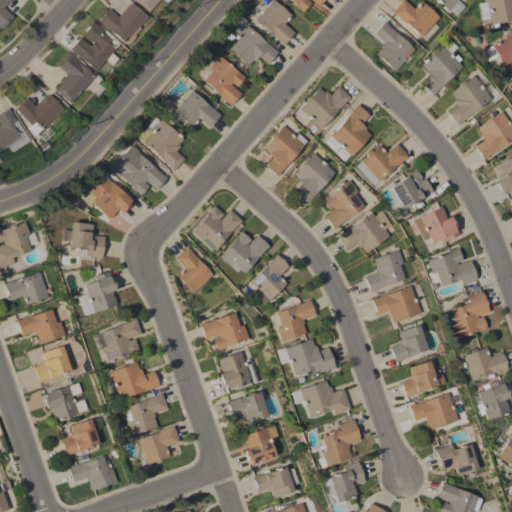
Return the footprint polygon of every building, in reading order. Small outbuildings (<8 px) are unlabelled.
[(0,0),(9,0),(6,4),(2,8),(12,17),(2,29),(0,27),(0,0)] [(166,0),(164,3),(161,0),(156,0),(145,12),(132,0),(166,0)] [(254,20),(273,0),(279,6),(280,4),(284,8),(283,9),(290,16),(283,24),(293,33),(288,38),(289,38),(287,41),(286,40),(282,45),(254,20)] [(288,0),(322,0),(317,6),(311,0),(307,0),(310,3),(302,12),(288,0)] [(420,37),(403,22),(391,12),(402,0),(413,9),(420,1),(426,7),(429,6),(433,9),(432,12),(438,17),(420,37)] [(457,0),(448,11),(435,0),(457,0)] [(511,19),(490,24),(484,0),(511,0),(511,19)] [(136,27),(138,29),(132,35),(133,37),(127,43),(124,40),(121,43),(96,20),(107,9),(116,17),(129,2),(145,16),(136,27)] [(410,46),(399,58),(403,61),(394,71),(374,54),(381,47),(379,45),(382,42),(372,33),(383,22),(410,46)] [(78,37),(88,46),(91,43),(81,34),(91,23),(94,25),(96,23),(101,28),(100,30),(102,32),(103,30),(117,43),(112,49),(113,49),(109,53),(115,58),(109,64),(103,59),(93,71),(68,49),(78,37)] [(246,25),(264,43),(265,42),(276,52),(265,64),(258,56),(253,61),(252,60),(246,66),(226,46),(246,25)] [(511,69),(504,73),(496,57),(487,62),(481,51),(490,46),(489,45),(503,38),(502,35),(511,30),(511,69)] [(452,57),(455,54),(460,59),(456,62),(461,67),(430,95),(420,84),(428,76),(424,71),(425,70),(419,64),(440,45),(452,57)] [(66,52),(71,56),(70,57),(78,64),(91,76),(68,103),(53,90),(58,84),(57,83),(65,74),(55,65),(66,52)] [(202,81),(212,69),(209,66),(218,56),(238,74),(238,73),(243,78),(235,87),(231,83),(229,84),(240,93),(229,105),(202,81)] [(456,125),(447,112),(455,105),(451,100),(454,98),(449,93),(470,76),(489,99),(456,125)] [(319,128),(298,108),(317,88),(322,93),(324,91),(329,95),(337,86),(348,97),(319,128)] [(191,91),(207,105),(219,115),(208,128),(198,119),(191,126),(173,110),(191,91)] [(60,109),(40,127),(40,128),(32,136),(24,127),(27,125),(13,108),(17,105),(16,104),(24,97),(33,106),(41,99),(42,99),(47,94),(60,109)] [(329,136),(346,117),(345,117),(352,109),(352,108),(355,105),(367,116),(360,124),(365,129),(364,130),(369,135),(362,143),(362,145),(358,149),(357,149),(350,156),(329,136)] [(10,152),(5,144),(0,147),(0,112),(7,108),(9,112),(9,113),(13,120),(14,120),(27,140),(10,152)] [(511,137),(482,159),(473,147),(482,140),(478,135),(480,134),(476,128),(498,111),(511,129),(511,137)] [(136,138),(154,118),(159,122),(160,120),(181,139),(176,144),(179,146),(174,151),(183,159),(172,170),(136,138)] [(279,172),(279,173),(276,176),(264,166),(271,157),(267,153),(268,152),(262,147),(281,125),(293,136),(303,145),(279,172)] [(355,165),(378,145),(385,153),(395,143),(407,157),(403,160),(402,159),(373,185),(355,165)] [(115,174),(115,175),(107,167),(116,157),(117,158),(121,152),(122,153),(130,145),(137,151),(136,152),(161,175),(162,175),(165,178),(155,190),(145,181),(143,183),(147,186),(139,195),(115,174)] [(311,153),(333,172),(316,191),(317,191),(306,204),(294,193),(302,184),(297,181),(299,179),(293,174),(311,153)] [(511,196),(508,199),(505,193),(502,195),(494,181),(506,174),(504,170),(506,169),(502,161),(511,155),(511,196)] [(404,177),(403,176),(413,171),(415,172),(419,178),(419,179),(419,180),(423,178),(431,192),(401,209),(388,187),(404,177)] [(120,193),(121,192),(129,200),(127,203),(128,204),(119,213),(116,210),(106,220),(91,203),(89,206),(80,197),(102,175),(120,193)] [(336,226),(337,226),(333,229),(323,216),(333,208),(332,207),(328,210),(320,200),(325,196),(326,197),(348,180),(356,191),(353,194),(362,206),(336,226)] [(215,248),(213,247),(210,250),(190,232),(208,211),(207,210),(212,206),(222,214),(217,219),(219,220),(228,210),(240,220),(215,248)] [(438,206),(444,218),(448,216),(457,234),(443,241),(441,237),(430,243),(427,237),(422,240),(411,220),(438,206)] [(340,233),(341,233),(348,228),(349,228),(370,212),(373,216),(380,211),(390,224),(383,229),(387,236),(364,253),(360,247),(358,248),(354,243),(345,250),(336,236),(340,233)] [(0,245),(3,244),(2,242),(0,242),(0,230),(24,222),(28,234),(32,233),(36,242),(27,245),(29,251),(10,258),(12,263),(0,267),(0,245)] [(70,222),(91,224),(90,232),(93,233),(93,235),(103,236),(103,240),(102,240),(100,254),(102,254),(101,258),(84,256),(85,250),(67,248),(70,222)] [(243,273),(239,268),(235,272),(218,256),(236,236),(235,236),(239,231),(249,240),(246,244),(247,245),(256,235),(268,245),(243,273)] [(212,275),(191,293),(175,275),(183,268),(173,258),(186,246),(212,275)] [(475,280),(460,285),(458,280),(439,286),(437,281),(431,283),(428,274),(429,273),(425,260),(452,251),(452,250),(457,248),(460,260),(455,262),(456,264),(468,260),(475,280)] [(369,292),(363,278),(375,273),(373,268),(376,268),(372,259),(396,249),(402,263),(397,264),(403,278),(369,292)] [(272,259),(271,258),(275,254),(287,266),(278,275),(285,282),(280,287),(280,290),(276,294),(273,294),(268,300),(249,281),(272,259)] [(94,281),(93,276),(107,271),(114,290),(110,292),(115,304),(92,312),(82,285),(94,281)] [(47,297),(39,300),(39,302),(35,304),(33,302),(25,305),(21,295),(8,299),(3,284),(16,279),(38,272),(47,297)] [(419,312),(393,323),(390,316),(389,316),(386,310),(376,314),(370,299),(384,294),(384,295),(409,285),(419,312)] [(488,312),(475,316),(476,318),(481,316),(486,329),(477,332),(477,330),(453,339),(448,325),(453,323),(448,309),(467,303),(465,297),(480,291),(488,312)] [(304,302),(303,301),(309,300),(314,315),(301,320),(302,324),(301,324),(304,333),(279,342),(275,328),(279,327),(274,312),(304,302)] [(55,323),(59,322),(64,335),(39,344),(34,331),(21,336),(15,320),(29,315),(29,316),(50,309),(55,323)] [(224,347),(217,350),(212,338),(217,337),(216,335),(204,339),(199,324),(212,319),(212,320),(233,312),(238,327),(243,325),(247,338),(224,347)] [(130,321),(129,321),(134,319),(139,334),(127,338),(127,340),(133,338),(137,351),(129,354),(129,353),(105,361),(100,347),(104,346),(99,332),(130,321)] [(425,349),(409,355),(409,356),(394,362),(388,346),(397,343),(396,340),(399,339),(396,332),(417,324),(425,349)] [(309,339),(312,346),(314,345),(316,351),(327,347),(334,367),(318,373),(316,367),(292,376),(282,348),(309,339)] [(69,370),(52,375),(53,377),(37,383),(31,368),(41,364),(40,361),(43,360),(40,353),(60,345),(69,370)] [(488,357),(500,353),(506,368),(470,381),(461,355),(484,347),(488,357)] [(239,351),(249,378),(223,388),(217,374),(221,372),(217,359),(239,351)] [(419,390),(420,392),(405,397),(399,382),(408,379),(407,376),(410,375),(407,367),(427,360),(432,374),(441,374),(443,382),(419,390)] [(135,362),(137,369),(139,368),(141,374),(152,370),(158,386),(142,391),(117,400),(107,371),(135,362)] [(506,397),(502,399),(507,412),(485,420),(473,387),(485,382),(484,382),(486,381),(485,379),(495,375),(497,379),(500,378),(506,397)] [(324,380),(326,387),(329,386),(331,392),(341,388),(349,409),(332,415),(330,409),(306,417),(297,389),(324,380)] [(66,386),(75,383),(78,393),(71,396),(73,403),(80,400),(84,410),(54,421),(50,408),(45,409),(41,398),(43,397),(42,394),(66,386)] [(266,416),(246,423),(244,415),(241,416),(240,413),(231,417),(225,401),(229,400),(241,396),(241,397),(258,391),(266,416)] [(130,436),(122,414),(126,413),(124,406),(160,393),(165,408),(152,412),(154,417),(152,417),(155,427),(131,435),(130,436)] [(456,420),(446,424),(446,425),(442,426),(441,425),(429,429),(427,423),(425,423),(423,417),(413,421),(407,405),(412,403),(413,404),(446,393),(456,420)] [(97,443),(81,449),(81,450),(66,456),(60,440),(69,437),(68,434),(71,433),(68,426),(89,419),(97,443)] [(320,453),(323,452),(318,438),(338,431),(336,424),(351,419),(358,439),(346,444),(348,448),(346,449),(349,458),(318,469),(315,459),(321,457),(320,453)] [(156,432),(156,431),(172,425),(177,441),(164,446),(168,456),(159,459),(159,462),(154,463),(153,462),(145,464),(136,439),(156,432)] [(274,456),(249,465),(249,463),(247,464),(242,450),(246,449),(241,435),(264,427),(274,456)] [(511,467),(494,455),(511,429),(511,467)] [(476,468),(456,475),(454,468),(451,469),(451,466),(440,470),(439,466),(440,465),(435,453),(434,453),(433,449),(438,447),(439,448),(450,444),(451,449),(468,444),(476,468)] [(107,470),(111,468),(116,482),(91,491),(87,481),(86,482),(84,478),(72,482),(67,467),(81,462),(81,463),(102,455),(107,470)] [(363,481),(353,484),(354,487),(351,487),(354,495),(334,502),(331,494),(325,496),(321,487),(322,486),(320,480),(341,472),(339,466),(355,460),(363,481)] [(293,491),(273,498),(270,491),(267,492),(266,489),(256,492),(255,489),(256,488),(253,480),(252,480),(251,477),(263,473),(263,474),(284,466),(293,491)] [(438,511),(442,502),(447,504),(448,502),(436,498),(441,482),(446,484),(455,488),(476,496),(475,497),(481,499),(476,511),(475,511),(474,511),(438,511)] [(304,511),(271,511),(278,510),(301,502),(304,511)] [(363,511),(366,507),(368,503),(383,511),(363,511)]
